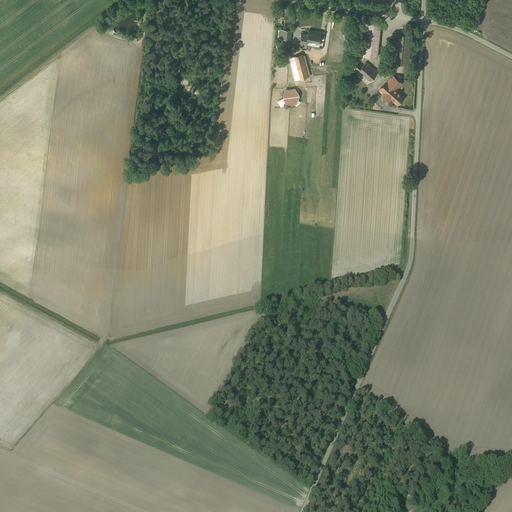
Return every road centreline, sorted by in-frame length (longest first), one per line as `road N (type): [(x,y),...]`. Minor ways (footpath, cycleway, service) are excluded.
road 1 (unclassified): [(302,511),(411,257),(424,20)]
road 2 (track): [(146,0),(111,313),(99,345)]
road 3 (track): [(299,0),(424,20)]
